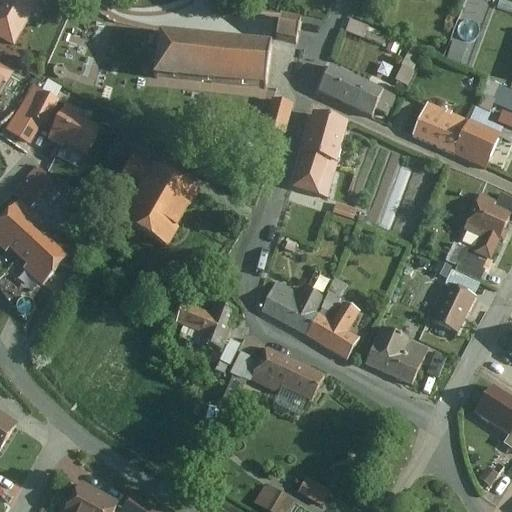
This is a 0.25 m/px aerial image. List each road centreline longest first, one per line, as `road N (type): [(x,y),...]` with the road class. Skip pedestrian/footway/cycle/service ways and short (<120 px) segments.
road 1 (residential): [(309,105),(249,317),(269,339),(439,425)]
road 2 (residential): [(194,511),(71,430),(0,352)]
road 3 (residential): [(511,192),(309,105)]
road 4 (residential): [(511,288),(439,425)]
road 5 (residential): [(87,0),(144,20),(187,14),(202,0)]
